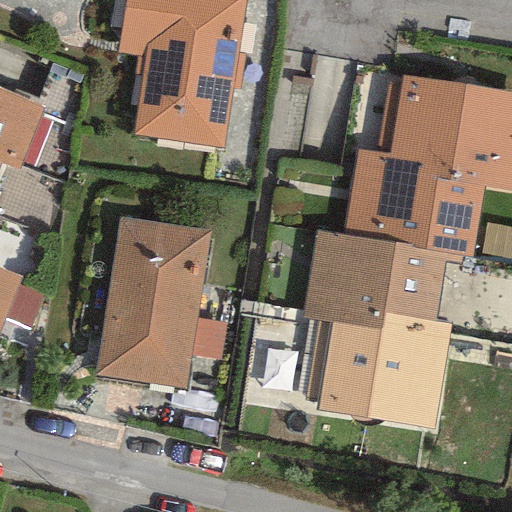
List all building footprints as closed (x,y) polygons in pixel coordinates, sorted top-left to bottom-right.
[(244,0),(125,0),(117,56),(143,59),(131,139),(221,153),(244,0)] [(511,95),(400,79),(389,157),(357,154),(345,239),(446,257),(471,261),(483,189),(511,193),(511,95)] [(44,111),(0,94),(0,338),(20,281),(0,272),(0,169),(21,175),(44,111)] [(511,222),(482,219),(478,251),(511,255),(511,222)] [(210,236),(118,222),(93,381),(185,395),(210,236)] [(446,257),(345,239),(315,234),(303,320),(330,326),(315,414),(433,431),(448,327),(434,325),(446,257)]
